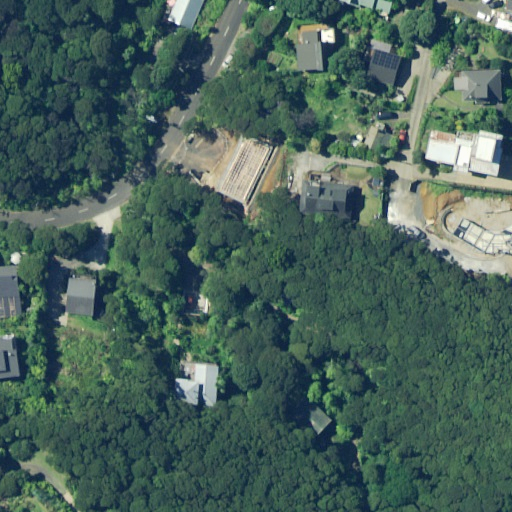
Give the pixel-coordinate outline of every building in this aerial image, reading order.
[(203,0),(171,0),(164,21),(192,31),(203,0)] [(374,0),(341,0),(372,10),(374,0)] [(392,2),(386,0),(378,0),(374,12),(387,16),(392,2)] [(331,43),(326,43),(299,43),(299,70),(332,69),(331,43)] [(402,56),(375,49),(367,78),(394,85),(402,56)] [(502,103),(502,70),(453,70),(453,90),(464,90),(464,100),(490,100),(490,103),(502,103)] [(500,174),(504,149),(502,148),(504,135),(481,131),(480,141),(475,140),(458,137),(457,142),(432,139),(429,160),(455,164),(454,172),(469,174),(470,170),(500,174)] [(352,219),(355,189),(304,184),(302,214),(317,216),(336,217),(352,219)] [(403,208),(383,210),(385,233),(405,231),(403,208)] [(511,233),(511,228),(473,235),(477,256),(511,249),(511,233)] [(0,318),(21,318),(19,267),(0,267),(0,318)] [(96,282),(68,279),(65,313),(92,316),(96,282)] [(202,315),(203,283),(184,282),(183,314),(202,315)] [(0,383),(22,381),(17,334),(0,335),(0,383)] [(218,367),(196,366),(195,381),(176,380),(175,404),(216,406),(218,367)] [(331,421),(307,396),(287,414),(311,439),(331,421)]
